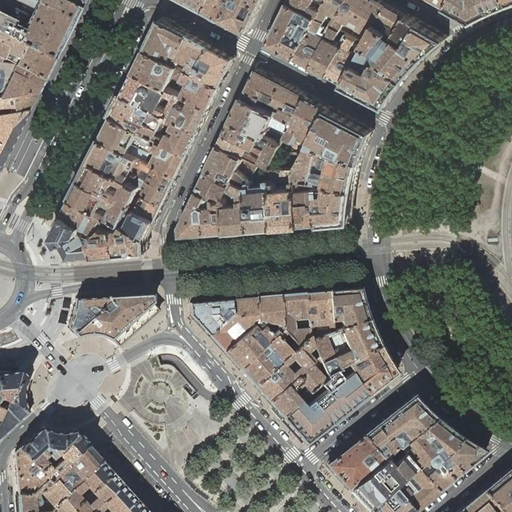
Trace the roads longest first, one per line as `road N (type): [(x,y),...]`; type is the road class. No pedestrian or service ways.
road 1 (secondary): [(20,252),(22,225),(139,0)]
road 2 (secondary): [(120,0),(32,181),(0,226)]
road 3 (residential): [(172,277),(173,209),(252,48)]
road 4 (residential): [(172,277),(380,259)]
road 5 (tertiary): [(79,385),(194,511)]
road 6 (residential): [(252,48),(401,127)]
road 7 (tertiary): [(301,466),(192,342)]
road 8 (residential): [(301,466),(425,366)]
road 9 (residential): [(22,302),(172,277)]
road 10 (tertiary): [(401,127),(382,180),(380,259)]
road 11 (tertiary): [(192,342),(157,338),(79,385)]
